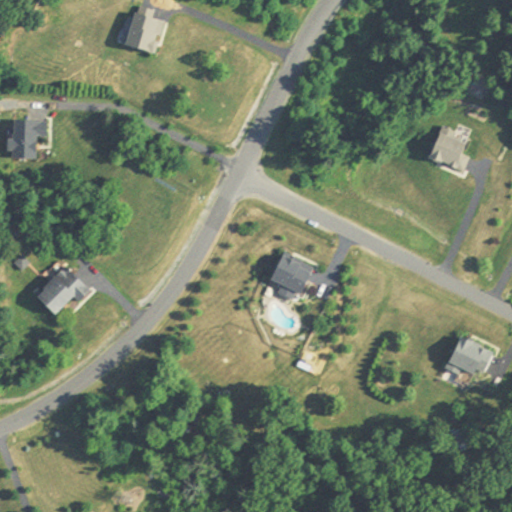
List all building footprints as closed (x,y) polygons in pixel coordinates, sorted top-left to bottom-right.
[(124,50),(155,59),(164,25),(133,17),(124,50)] [(46,122),(12,121),(11,159),(35,160),(36,138),(46,139),(46,122)] [(428,160),(463,174),(469,158),(461,155),(466,143),(439,133),(428,160)] [(268,280),(299,295),(312,269),(281,254),(268,280)] [(71,298),(77,304),(89,291),(64,268),(35,299),(53,317),(71,298)] [(446,369),(481,383),(493,352),(458,338),(446,369)]
